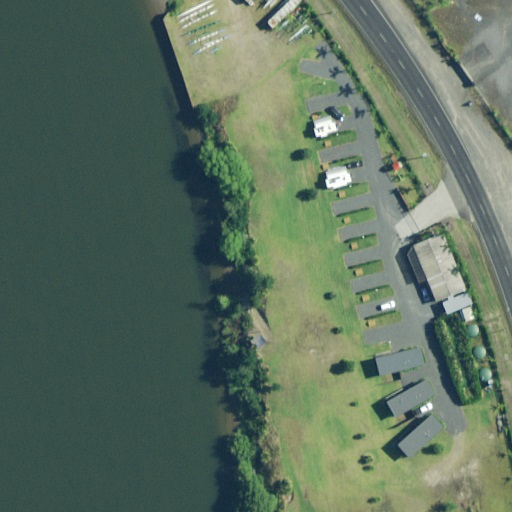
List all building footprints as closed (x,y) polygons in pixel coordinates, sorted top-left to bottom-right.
[(408,247),(431,300),(462,287),(439,234),(408,247)] [(475,306),(463,310),(466,321),(478,317),(475,306)] [(465,327),(465,329),(466,331),(467,333),(468,334),(469,335),(470,335),(472,336),(473,336),(475,336),(476,336),(477,335),(479,335),(480,334),(481,332),(481,331),(482,330),(482,328),(482,327),(482,325),(481,324),(480,323),(479,322),(478,321),(477,320),(476,320),(474,319),(473,319),(471,320),(470,320),(469,321),(468,322),(467,323),(466,324),(466,326),(465,327)] [(472,351),(472,352),(472,355),(473,355),(473,356),(474,357),(475,358),(477,359),(478,359),(480,360),(481,360),(482,359),(484,359),(485,358),(486,357),(487,356),(488,355),(488,353),(489,352),(488,350),(488,349),(488,348),(487,346),(486,345),(485,344),(484,344),(482,343),(481,343),(479,343),(478,343),(476,344),(475,345),(474,346),(473,347),(472,348),(472,349),(472,351)] [(418,349),(373,360),(377,377),(422,365),(418,349)] [(479,373),(479,375),(480,377),(480,378),(481,379),(482,380),(483,381),(484,382),(485,382),(487,382),(488,382),(490,382),(491,381),(492,381),(493,380),(494,379),(495,377),(496,376),(496,375),(496,373),(495,372),(495,370),(494,369),(493,368),(492,367),(491,366),(489,366),(488,366),(487,366),(485,366),(484,366),(482,367),(481,368),(480,369),(480,371),(479,372),(479,373)] [(424,377),(383,399),(391,414),(432,391),(424,377)] [(431,413),(397,445),(408,458),(442,425),(431,413)]
